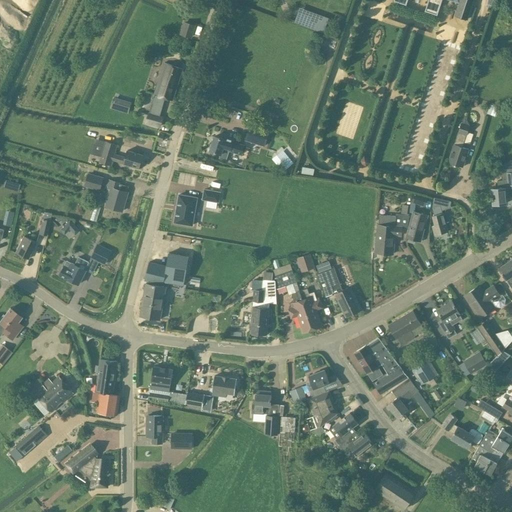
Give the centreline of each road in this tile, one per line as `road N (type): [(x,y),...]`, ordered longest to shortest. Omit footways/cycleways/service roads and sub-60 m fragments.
road 1 (unclassified): [(122,333),(216,0)]
road 2 (residential): [(493,497),(395,438),(326,338)]
road 3 (residential): [(130,335),(252,351),(326,338)]
road 4 (unclassified): [(128,511),(130,335)]
road 5 (residential): [(326,338),(474,258)]
road 6 (residential): [(122,333),(0,273)]
